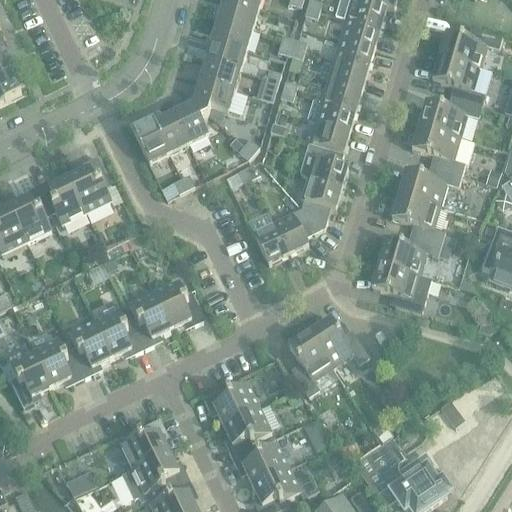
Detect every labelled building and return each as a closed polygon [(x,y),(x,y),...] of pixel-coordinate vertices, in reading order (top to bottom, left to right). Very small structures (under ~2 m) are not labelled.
[(262,0),(224,0),(224,3),(259,13),(262,0)] [(300,12),(303,3),(291,0),(290,0),(288,8),(300,12)] [(342,0),(336,21),(345,24),(346,23),(380,33),(386,13),(386,12),(359,4),(360,3),(348,0),(342,0)] [(394,15),(397,0),(360,0),(360,3),(359,4),(386,12),(386,13),(394,15)] [(224,3),(218,23),(253,33),(259,13),(224,3)] [(309,3),(306,11),(319,15),(321,7),(309,3)] [(316,24),(319,15),(306,11),(304,20),(316,24)] [(218,23),(212,44),(247,54),(253,33),(218,23)] [(346,23),(345,24),(340,44),(374,54),(380,33),(346,23)] [(446,37),(439,61),(481,74),(488,51),(499,54),(503,42),(476,34),(473,45),(446,37)] [(290,61),(292,52),(295,44),(282,41),(278,57),(290,61)] [(212,44),(206,65),(240,75),(247,54),(212,44)] [(306,48),(295,44),(292,52),(304,56),(306,48)] [(340,44),(334,64),(368,75),(374,54),(340,44)] [(301,64),(304,56),(292,52),(290,61),(301,64)] [(0,85),(12,80),(3,60),(0,61),(0,85)] [(459,93),(456,104),(482,111),(486,99),(474,96),(481,74),(439,61),(432,85),(459,93)] [(334,64),(327,85),(362,95),(368,75),(334,64)] [(206,65),(200,86),(234,96),(240,75),(206,65)] [(268,75),(266,83),(278,86),(281,78),(268,75)] [(0,109),(22,100),(12,80),(0,85),(0,109)] [(276,95),(278,86),(266,83),(263,91),(276,95)] [(283,85),(280,94),(293,97),(295,89),(283,85)] [(327,85),(322,105),(321,106),(356,116),(362,95),(327,85)] [(228,117),(234,96),(200,86),(193,107),(209,120),(211,112),(225,116),(228,117)] [(290,106),(293,97),(280,94),(278,102),(290,106)] [(305,124),(315,127),(350,137),(356,116),(321,106),(322,105),(312,102),(305,124)] [(426,106),(419,130),(461,142),(467,120),(479,123),(482,111),(456,104),(452,114),(426,106)] [(201,124),(209,120),(193,107),(173,117),(189,149),(209,140),(201,124)] [(211,112),(209,120),(221,131),(225,116),(211,112)] [(173,117),(154,127),(169,159),(189,149),(173,117)] [(149,169),(169,159),(154,127),(134,136),(149,169)] [(315,127),(309,148),(344,158),(350,137),(315,127)] [(270,128),(268,136),(281,140),(283,132),(270,128)] [(454,165),(461,142),(419,130),(412,154),(438,162),(435,173),(462,180),(465,169),(454,165)] [(238,157),(243,150),(235,143),(230,150),(238,157)] [(248,144),(243,150),(253,158),(258,152),(248,144)] [(341,169),(344,158),(309,148),(300,178),(307,183),(342,193),(348,171),(341,169)] [(247,165),(253,158),(243,150),(237,157),(247,165)] [(87,173),(69,182),(87,218),(111,206),(105,194),(111,191),(97,161),(85,167),(87,173)] [(254,169),(247,173),(252,184),(260,180),(254,169)] [(244,188),(252,184),(247,173),(238,177),(244,188)] [(459,192),(462,180),(435,173),(432,183),(406,175),(399,199),(440,212),(447,189),(459,192)] [(490,175),(486,186),(495,189),(499,178),(490,175)] [(189,180),(181,183),(187,195),(194,191),(189,180)] [(47,185),(36,191),(50,220),(55,218),(61,231),(87,218),(69,182),(50,191),(47,185)] [(179,199),(187,195),(181,183),(173,187),(179,199)] [(335,214),(342,193),(307,183),(301,204),(304,205),(301,213),(325,233),(328,222),(327,222),(330,212),(335,214)] [(511,186),(510,184),(501,190),(511,206),(511,186)] [(27,202),(9,211),(27,248),(51,236),(45,223),(50,220),(36,191),(24,196),(27,202)] [(433,234),(440,212),(399,199),(392,223),(418,231),(415,242),(442,249),(444,240),(445,238),(433,234)] [(0,256),(2,260),(27,248),(9,211),(0,215),(0,256)] [(305,243),(325,233),(301,213),(273,227),(289,260),(309,250),(305,243)] [(269,269),(289,260),(273,227),(253,237),(269,269)] [(486,228),(483,236),(491,240),(494,232),(486,228)] [(511,238),(499,234),(484,271),(494,275),(490,286),(511,294),(511,238)] [(135,237),(115,247),(120,257),(140,248),(135,237)] [(444,240),(442,249),(452,252),(454,253),(457,243),(444,240)] [(438,261),(442,249),(415,242),(412,252),(385,245),(378,268),(420,281),(426,258),(438,261)] [(115,246),(103,252),(108,263),(120,257),(115,247),(115,246)] [(141,251),(134,254),(138,263),(145,260),(141,251)] [(114,264),(104,269),(108,277),(118,272),(114,264)] [(416,293),(420,281),(378,268),(371,292),(398,300),(395,311),(421,318),(428,297),(416,293)] [(462,280),(459,292),(473,296),(462,280)] [(178,286),(154,298),(172,334),(190,326),(192,331),(205,325),(191,296),(184,299),(178,286)] [(9,295),(0,299),(0,314),(15,308),(9,295)] [(136,322),(130,325),(144,354),(156,349),(153,343),(172,334),(154,298),(130,309),(136,322)] [(23,306),(12,311),(14,316),(25,311),(23,306)] [(118,315),(94,327),(112,363),(130,355),(132,360),(144,354),(130,325),(124,328),(118,315)] [(477,335),(489,338),(496,333),(488,322),(479,328),(477,335)] [(330,323),(310,336),(333,373),(353,360),(359,370),(370,363),(355,340),(345,346),(330,323)] [(75,352),(70,354),(84,383),(95,378),(93,373),(112,363),(94,327),(69,339),(75,352)] [(313,386),(333,373),(310,336),(289,350),(304,373),(294,379),(309,402),(320,396),(313,386)] [(58,344),(34,356),(52,392),(69,384),(72,389),(84,383),(70,354),(64,357),(58,344)] [(33,402),(52,392),(34,356),(9,368),(15,381),(9,384),(23,413),(35,407),(33,402)] [(214,412),(223,431),(259,413),(247,389),(234,395),(231,389),(202,403),(208,415),(214,412)] [(298,395),(286,400),(290,409),(296,411),(304,407),(298,395)] [(450,405),(441,413),(455,432),(457,431),(465,425),(452,407),(450,405)] [(271,438),(259,413),(223,431),(232,449),(226,452),(232,463),(261,449),(258,444),(271,438)] [(405,418),(393,426),(399,435),(411,427),(405,418)] [(120,450),(132,474),(132,475),(169,457),(160,438),(165,436),(159,423),(130,437),(133,443),(120,450)] [(317,423),(303,430),(310,444),(324,437),(317,423)] [(392,443),(355,469),(383,511),(385,511),(397,504),(392,496),(408,485),(399,473),(400,469),(406,464),(403,460),(404,459),(402,454),(400,455),(392,443)] [(355,447),(340,453),(347,470),(362,464),(355,447)] [(264,455),(261,449),(232,463),(237,475),(243,472),(252,491),(288,473),(276,449),(264,455)] [(160,498),(189,484),(183,472),(178,475),(169,457),(132,475),(132,474),(121,479),(134,504),(139,502),(141,507),(160,498)] [(408,485),(392,496),(397,504),(398,505),(400,508),(403,511),(431,511),(441,506),(440,505),(447,501),(446,500),(451,496),(442,483),(437,487),(429,475),(427,472),(408,485)] [(294,484),(288,473),(252,491),(261,509),(255,511),(286,511),(290,510),(287,504),(300,498),(303,504),(318,497),(309,477),(294,484)] [(74,484),(67,488),(74,502),(81,499),(74,484)] [(195,496),(189,484),(160,498),(162,503),(149,510),(150,511),(195,511),(189,498),(195,496)] [(370,511),(360,496),(350,502),(356,511),(370,511)] [(19,500),(14,502),(18,511),(32,511),(28,504),(25,497),(19,500)]
